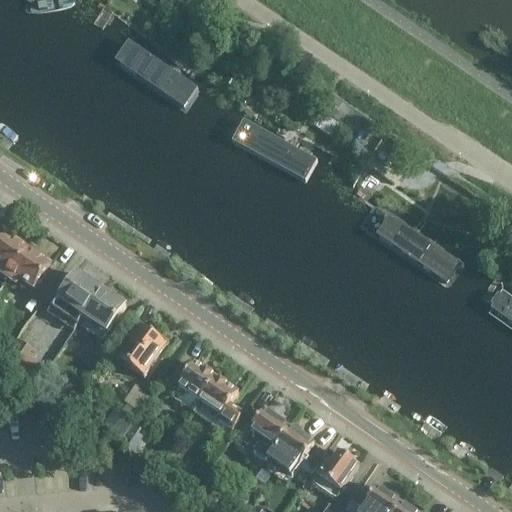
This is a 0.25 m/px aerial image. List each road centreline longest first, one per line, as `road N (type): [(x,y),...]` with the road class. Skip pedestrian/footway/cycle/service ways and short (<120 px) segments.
road 1 (tertiary): [(491,511),(0,176)]
road 2 (residential): [(511,185),(238,0)]
road 3 (residential): [(155,511),(136,500),(0,507)]
